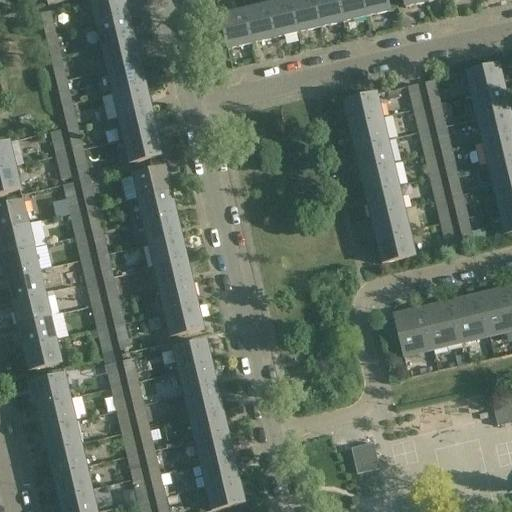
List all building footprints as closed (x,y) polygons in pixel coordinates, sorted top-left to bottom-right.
[(58,6),(56,0),(46,0),(49,8),(58,6)] [(96,28),(130,20),(125,0),(111,0),(91,5),(96,28)] [(300,34),(292,0),(270,6),(278,39),(300,34)] [(322,29),(315,0),(293,0),(292,0),(300,34),(322,29)] [(344,23),(337,0),(315,0),(322,29),(344,23)] [(362,0),(337,0),(344,23),(367,18),(362,0)] [(362,0),(367,18),(388,13),(384,0),(362,0)] [(429,3),(428,0),(401,0),(404,9),(429,3)] [(278,39),(270,6),(244,12),(253,45),(278,39)] [(253,45),(244,12),(218,18),(226,51),(253,45)] [(46,40),(57,38),(52,15),(41,17),(46,40)] [(135,43),(130,20),(96,28),(101,51),(135,43)] [(63,60),(57,38),(46,40),(52,63),(63,60)] [(141,66),(135,43),(101,51),(107,74),(141,66)] [(68,83),(63,60),(52,63),(57,86),(68,83)] [(146,89),(141,66),(107,74),(112,97),(146,89)] [(469,99),(503,90),(498,67),(464,75),(469,99)] [(429,108),(439,106),(434,82),(424,85),(429,108)] [(73,106),(68,83),(57,86),(63,109),(73,106)] [(411,111),(421,108),(416,86),(406,89),(411,111)] [(146,89),(112,97),(118,120),(152,112),(146,89)] [(509,114),(503,90),(469,99),(475,122),(509,114)] [(396,91),(386,93),(388,101),(398,99),(396,91)] [(102,96),(84,98),(87,116),(105,113),(102,96)] [(347,125),(381,118),(376,96),(342,104),(347,125)] [(79,129),(73,106),(63,109),(68,131),(79,129)] [(445,129),(439,106),(429,108),(435,131),(445,129)] [(421,108),(411,111),(417,134),(427,131),(421,108)] [(152,112),(118,120),(123,143),(157,135),(152,112)] [(511,137),(511,126),(509,114),(475,122),(480,145),(511,137)] [(387,141),(381,118),(347,125),(353,149),(387,141)] [(79,129),(68,131),(74,154),(84,152),(79,129)] [(445,129),(435,131),(440,154),(450,152),(445,129)] [(427,131),(417,134),(422,157),(432,155),(427,131)] [(56,159),(66,156),(61,134),(51,137),(56,159)] [(163,158),(157,135),(123,143),(129,166),(163,158)] [(511,161),(511,137),(480,145),(486,168),(511,161)] [(387,141),(353,149),(358,172),(392,164),(387,141)] [(0,171),(14,168),(9,144),(0,146),(0,171)] [(86,145),(86,158),(105,157),(105,145),(86,145)] [(84,152),(74,154),(79,180),(81,184),(91,181),(84,152)] [(450,152),(440,154),(446,177),(455,175),(450,152)] [(438,178),(432,155),(422,157),(428,180),(438,178)] [(66,156),(56,159),(61,184),(72,181),(66,156)] [(511,185),(511,161),(486,168),(491,191),(511,185)] [(398,187),(392,164),(358,172),(364,195),(398,187)] [(14,168),(0,171),(0,196),(20,192),(14,168)] [(137,201),(171,193),(166,170),(132,178),(137,201)] [(455,175),(446,177),(451,200),(461,198),(455,175)] [(443,201),(438,178),(428,180),(433,204),(443,201)] [(98,210),(91,181),(81,184),(88,213),(98,210)] [(73,216),(82,214),(75,185),(66,187),(73,216)] [(511,185),(491,191),(497,214),(511,210),(511,185)] [(403,211),(398,187),(364,195),(369,219),(403,211)] [(177,216),(171,193),(137,201),(143,224),(177,216)] [(461,198),(451,200),(457,223),(466,221),(461,198)] [(443,201),(433,204),(439,226),(448,224),(443,201)] [(0,233),(29,227),(24,203),(0,208),(0,233)] [(98,210),(88,213),(93,236),(104,233),(98,210)] [(511,210),(497,214),(502,237),(511,235),(511,210)] [(403,211),(369,219),(374,241),(408,233),(403,211)] [(87,237),(82,214),(73,216),(78,240),(87,237)] [(177,216),(143,224),(148,247),(182,239),(177,216)] [(466,221),(457,223),(462,247),(472,244),(466,221)] [(448,224),(439,226),(445,251),(454,248),(448,224)] [(0,257),(35,250),(29,227),(0,233),(0,257)] [(109,256),(104,233),(93,236),(99,259),(109,256)] [(414,258),(408,233),(374,241),(380,266),(414,258)] [(93,261),(87,237),(78,240),(83,263),(93,261)] [(182,239),(148,247),(153,270),(188,262),(182,239)] [(40,273),(35,250),(0,257),(5,281),(40,273)] [(109,256),(99,259),(104,282),(115,279),(109,256)] [(93,261),(83,263),(89,286),(98,284),(93,261)] [(188,262),(153,270),(159,293),(193,285),(188,262)] [(45,296),(40,273),(5,281),(11,304),(45,296)] [(115,279),(104,282),(110,305),(120,302),(115,279)] [(103,307),(98,284),(89,286),(94,309),(103,307)] [(193,285),(159,293),(164,316),(198,308),(193,285)] [(511,301),(509,289),(481,296),(490,338),(511,332),(511,301)] [(51,319),(45,296),(11,304),(16,327),(51,319)] [(481,296),(452,303),(461,345),(490,338),(481,296)] [(126,325),(120,302),(110,305),(116,328),(126,325)] [(461,345),(452,303),(425,309),(435,351),(461,345)] [(103,307),(94,309),(99,332),(108,330),(103,307)] [(204,332),(198,308),(164,316),(170,340),(204,332)] [(435,351),(425,309),(393,317),(395,326),(399,346),(402,359),(435,351)] [(56,342),(51,319),(16,327),(21,350),(56,342)] [(133,354),(126,325),(116,328),(123,357),(133,354)] [(115,359),(108,330),(99,332),(106,361),(115,359)] [(62,366),(56,342),(21,350),(27,374),(62,366)] [(177,375),(212,367),(206,343),(171,351),(177,375)] [(133,354),(123,357),(129,386),(140,383),(133,354)] [(115,359),(106,361),(112,390),(124,387),(118,358),(115,359)] [(218,390),(212,367),(177,375),(183,398),(218,390)] [(35,408),(70,400),(64,376),(30,384),(35,408)] [(146,407),(140,383),(129,386),(135,409),(146,407)] [(124,387),(112,390),(118,413),(130,410),(124,387)] [(223,413),(218,390),(183,398),(188,421),(223,413)] [(511,396),(490,401),(496,427),(511,422),(511,396)] [(75,423),(70,400),(35,408),(41,431),(75,423)] [(151,430),(146,407),(135,409),(140,432),(151,430)] [(130,410),(118,413),(123,436),(135,433),(130,410)] [(229,436),(223,413),(188,421),(194,444),(229,436)] [(75,423),(41,431),(46,454),(80,446),(75,423)] [(157,453),(151,430),(140,432),(146,455),(157,453)] [(135,433),(123,436),(129,459),(140,456),(135,433)] [(229,436),(194,444),(199,467),(234,459),(229,436)] [(86,469),(80,446),(46,454),(52,477),(86,469)] [(376,449),(359,455),(368,483),(385,478),(376,449)] [(162,476),(157,453),(146,455),(151,478),(162,476)] [(146,480),(140,456),(129,459),(134,482),(146,480)] [(234,459),(199,467),(205,490),(240,482),(234,459)] [(86,469),(52,477),(57,500),(91,492),(86,469)] [(162,476),(151,478),(157,501),(167,499),(162,476)] [(151,503),(146,480),(134,482),(140,505),(151,503)] [(240,482),(205,490),(209,511),(218,511),(245,506),(240,482)] [(177,492),(179,507),(202,504),(200,489),(177,492)] [(95,511),(91,492),(57,500),(59,511),(95,511)] [(410,511),(409,511),(400,511),(396,495),(366,502),(368,511),(410,511)] [(170,511),(167,499),(157,501),(159,511),(170,511)] [(153,511),(151,503),(140,505),(141,511),(153,511)]
